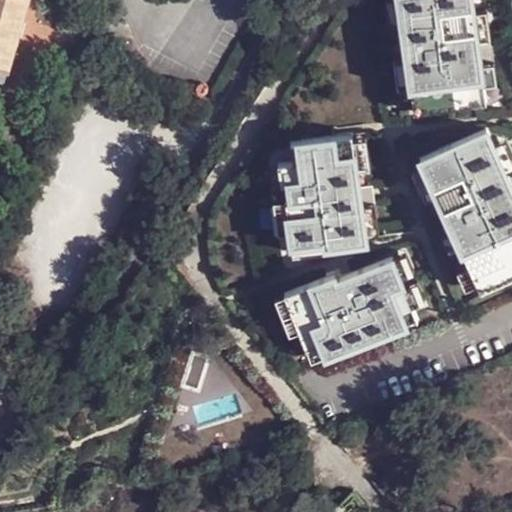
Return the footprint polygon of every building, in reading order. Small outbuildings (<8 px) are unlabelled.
[(0,0),(0,63),(9,66),(28,0),(0,0)] [(405,24),(401,0),(388,0),(392,26),(405,24)] [(401,0),(405,24),(410,58),(414,86),(418,113),(490,102),(487,88),(485,69),(481,47),(477,18),(476,11),(474,0),(401,0)] [(474,0),(476,11),(489,9),(487,0),(474,0)] [(477,18),(481,47),(495,46),(490,17),(477,18)] [(414,86),(410,58),(397,59),(401,88),(414,86)] [(0,78),(4,80),(9,66),(0,63),(0,78)] [(485,69),(487,88),(501,86),(498,67),(485,69)] [(491,130),(421,161),(425,169),(437,195),(455,235),(463,253),(470,268),(479,286),(483,295),(511,282),(511,175),(511,173),(499,147),(491,130)] [(296,153),(284,155),(288,185),(296,234),(300,257),(336,251),(335,247),(373,241),(373,236),(368,206),(363,169),(359,140),(358,136),(295,145),(296,153)] [(359,140),(363,169),(376,167),(371,139),(359,140)] [(511,143),(511,141),(499,147),(511,173),(511,172),(511,143)] [(425,201),(437,195),(425,169),(413,174),(425,201)] [(296,234),(288,185),(277,187),(284,236),(296,234)] [(368,206),(373,236),(387,234),(382,204),(368,206)] [(452,258),(463,253),(455,235),(443,240),(452,258)] [(411,258),(399,262),(406,282),(418,277),(411,258)] [(334,281),(292,297),(305,332),(312,350),(339,341),(343,353),(421,323),(417,311),(410,292),(406,282),(399,262),(336,286),(334,281)] [(467,291),(479,286),(470,268),(459,274),(467,291)] [(422,288),(410,292),(417,311),(429,306),(422,288)] [(296,336),(305,332),(292,297),(282,300),(296,336)] [(343,353),(339,341),(312,350),(317,362),(343,353)] [(343,511),(349,511),(363,500),(355,491),(338,505),(343,511)]
